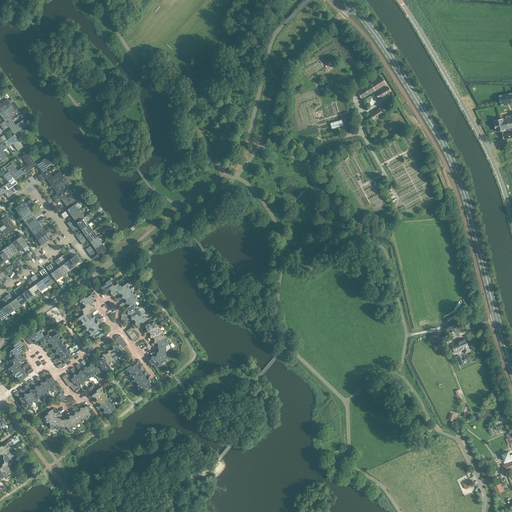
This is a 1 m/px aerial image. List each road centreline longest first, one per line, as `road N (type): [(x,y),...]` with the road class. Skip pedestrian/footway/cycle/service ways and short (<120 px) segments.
road 1 (tertiary): [(511,370),(453,164),(374,32),(345,0)]
road 2 (unclassified): [(511,217),(464,107),(398,0)]
road 3 (residential): [(0,288),(70,238),(31,186),(11,200)]
